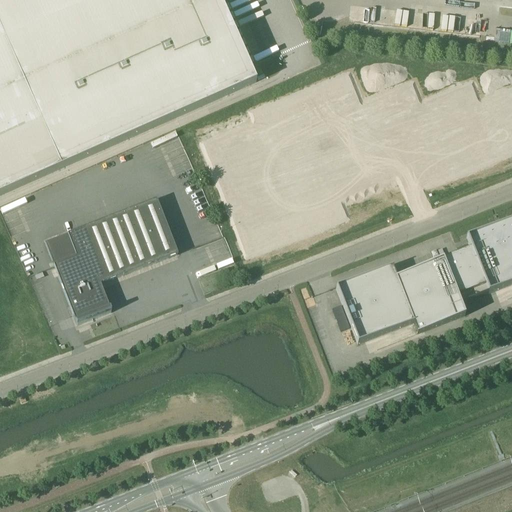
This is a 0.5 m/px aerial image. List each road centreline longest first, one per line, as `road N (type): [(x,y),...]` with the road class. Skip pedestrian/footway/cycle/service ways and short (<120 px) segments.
road 1 (unclassified): [(511,194),(0,393)]
road 2 (unknown): [(511,304),(355,355),(336,343),(312,271)]
road 3 (secondary): [(343,416),(511,351)]
road 4 (secondary): [(343,416),(192,471)]
road 5 (secondary): [(206,485),(298,446),(343,416)]
